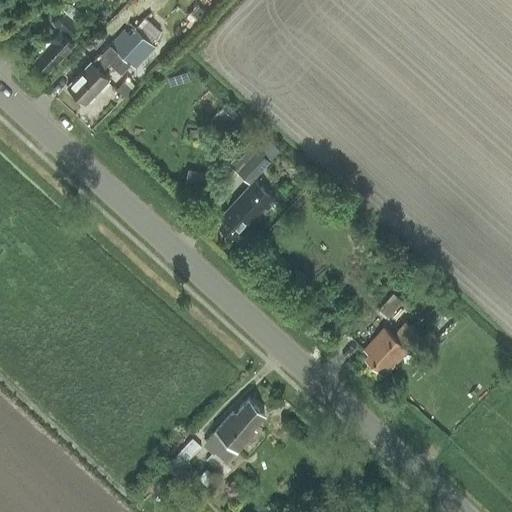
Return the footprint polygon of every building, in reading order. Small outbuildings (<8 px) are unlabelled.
[(75,43),(70,39),(81,28),(64,11),(52,23),(60,30),(50,41),(52,42),(36,60),(49,71),(75,43)] [(101,53),(92,62),(68,86),(86,103),(110,79),(101,71),(110,62),(115,68),(124,59),(135,69),(156,47),(131,24),(102,54),(101,53)] [(279,152),(265,139),(255,150),(248,143),(227,165),(248,185),(279,152)] [(240,244),(277,203),(254,181),(219,219),(223,223),(219,227),(232,238),(233,237),(240,244)] [(368,300),(387,318),(402,302),(392,292),(391,294),(382,285),(368,300)] [(421,336),(406,322),(394,336),(385,328),(364,350),(369,354),(365,358),(384,376),(421,336)] [(238,451),(238,450),(257,429),(254,427),(265,415),(248,400),(237,412),(232,413),(206,441),(218,450),(205,465),(223,480),(240,459),(235,454),(238,451)]
